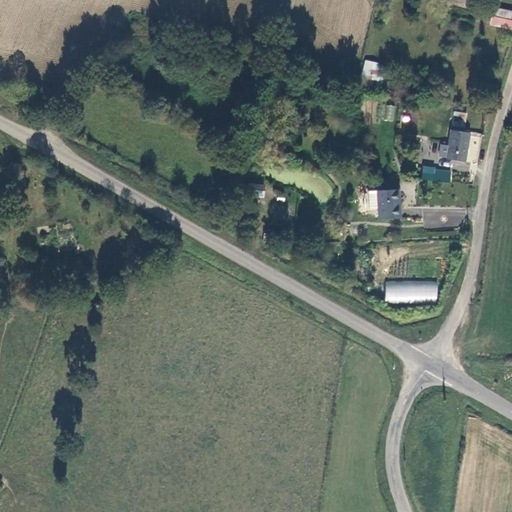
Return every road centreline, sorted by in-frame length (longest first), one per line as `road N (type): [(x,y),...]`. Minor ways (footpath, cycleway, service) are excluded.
road 1 (unclassified): [(0,123),(428,363)]
road 2 (unclassified): [(428,363),(467,287),(511,76)]
road 3 (tertiary): [(428,363),(392,440),(405,511)]
